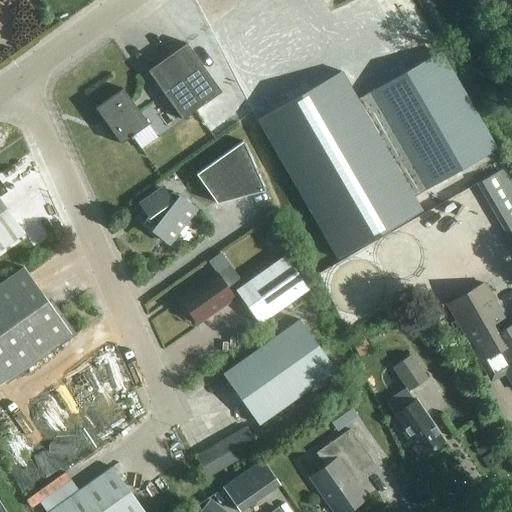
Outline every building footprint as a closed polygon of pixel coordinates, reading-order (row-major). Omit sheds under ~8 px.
[(186,43),(147,71),(182,120),(221,92),(186,43)] [(352,66),(273,112),(352,251),(433,205),(426,191),(495,151),(439,53),(368,94),(352,66)] [(120,144),(148,125),(122,89),(95,109),(103,121),(99,124),(107,135),(112,132),(120,144)] [(188,151),(227,122),(220,112),(181,142),(188,151)] [(264,191),(242,141),(195,175),(216,204),(264,191)] [(511,177),(506,167),(475,185),(511,247),(511,177)] [(195,209),(172,192),(167,196),(162,188),(139,204),(148,216),(145,220),(155,228),(152,231),(168,244),(195,209)] [(0,200),(0,250),(24,234),(0,200)] [(259,324),(308,289),(285,256),(235,291),(259,324)] [(0,384),(70,334),(23,268),(0,284),(0,384)] [(217,273),(180,300),(197,325),(234,298),(217,273)] [(447,305),(480,362),(492,355),(497,363),(489,368),(495,380),(506,374),(511,385),(511,324),(508,327),(483,284),(447,305)] [(335,370),(299,320),(222,374),(258,425),(335,370)] [(359,358),(370,352),(363,338),(352,344),(359,358)] [(427,379),(411,355),(392,368),(408,391),(427,379)] [(324,414),(337,431),(357,417),(344,399),(324,414)] [(415,401),(394,415),(422,457),(444,442),(415,401)] [(246,427),(194,456),(207,479),(258,449),(246,427)] [(326,467),(310,478),(323,496),(325,495),(336,511),(345,511),(365,499),(356,485),(378,470),(350,430),(316,453),(326,467)] [(240,511),(280,485),(263,460),(223,488),(240,511)] [(143,511),(112,467),(78,491),(64,473),(25,501),(30,509),(39,502),(46,511),(143,511)] [(199,511),(225,511),(209,499),(199,511)]
